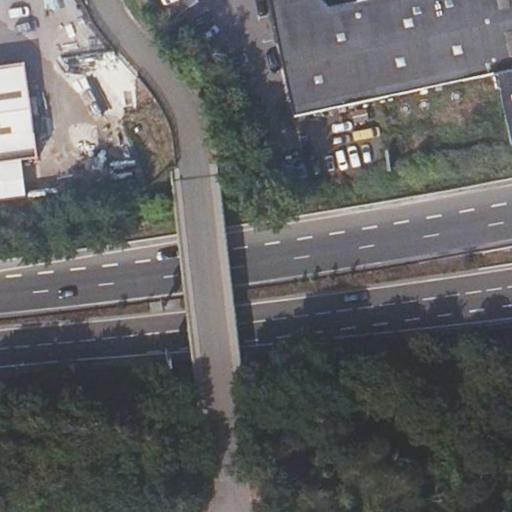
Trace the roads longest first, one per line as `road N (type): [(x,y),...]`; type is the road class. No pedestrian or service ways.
road 1 (trunk): [(511,211),(324,249),(0,293)]
road 2 (trunk): [(0,348),(288,321),(511,288)]
road 3 (unclassified): [(197,173),(235,511)]
road 4 (unclassified): [(197,173),(186,116),(106,0)]
